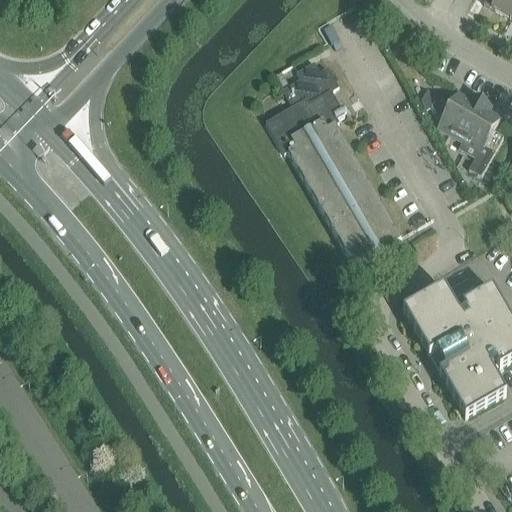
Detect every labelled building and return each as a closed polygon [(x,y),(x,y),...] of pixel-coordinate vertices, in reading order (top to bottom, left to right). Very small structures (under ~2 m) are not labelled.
[(511,19),(511,0),(488,0),(484,7),(510,22),(511,19)] [(407,42),(415,51),(422,45),(413,36),(407,42)] [(345,119),(332,97),(340,92),(328,72),(321,76),(315,67),(297,77),(301,84),(283,94),(293,112),(266,127),(285,159),(289,157),(355,271),(362,267),(367,275),(378,268),(380,272),(390,266),(388,262),(400,256),(395,248),(403,244),(336,129),(340,127),(338,124),(345,119)] [(473,100),(472,101),(470,104),(458,98),(452,108),(435,98),(428,109),(440,130),(438,132),(479,156),(469,173),(481,180),(504,142),(492,135),(500,122),(488,115),(491,110),(473,100)] [(460,318),(444,290),(403,314),(429,359),(430,362),(431,365),(432,367),(433,369),(434,371),(436,374),(438,375),(439,377),(466,422),(507,398),(491,370),(497,367),(500,373),(511,365),(511,325),(493,292),(463,309),(466,315),(460,318)]
